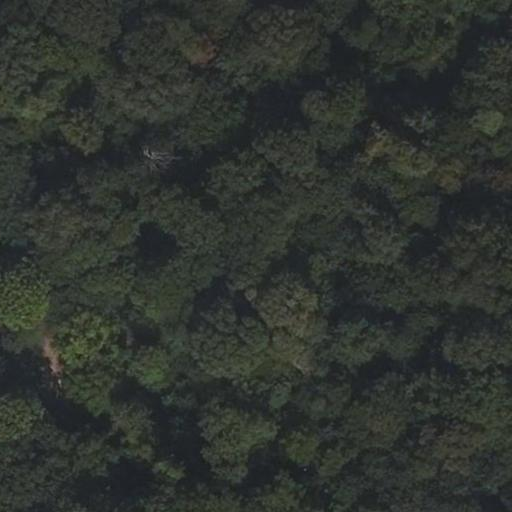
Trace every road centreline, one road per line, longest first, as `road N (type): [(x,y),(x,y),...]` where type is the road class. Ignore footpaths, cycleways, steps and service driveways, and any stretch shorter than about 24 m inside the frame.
road 1 (track): [(149,511),(69,342)]
road 2 (track): [(69,342),(0,195)]
road 3 (track): [(0,469),(69,342)]
